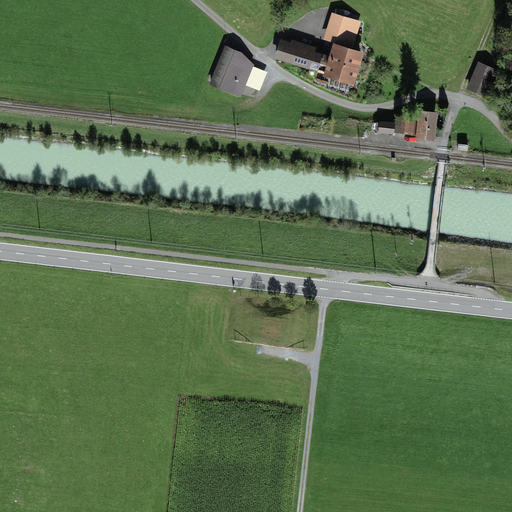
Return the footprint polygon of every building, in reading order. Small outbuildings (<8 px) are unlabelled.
[(327,36),(351,43),(357,24),(333,17),(327,36)] [(282,42),(277,56),(352,79),(359,54),(332,45),(328,57),(312,52),(313,48),(294,42),(293,45),(282,42)] [(211,83),(240,95),(248,74),(237,69),(237,70),(234,69),(240,55),(234,53),(234,51),(226,47),(211,83)] [(480,64),(469,88),(484,94),(494,70),(480,64)] [(419,134),(418,136),(432,137),(434,114),(421,113),(420,124),(415,123),(413,134),(419,134)] [(379,123),(378,131),(394,133),(395,125),(379,123)]
